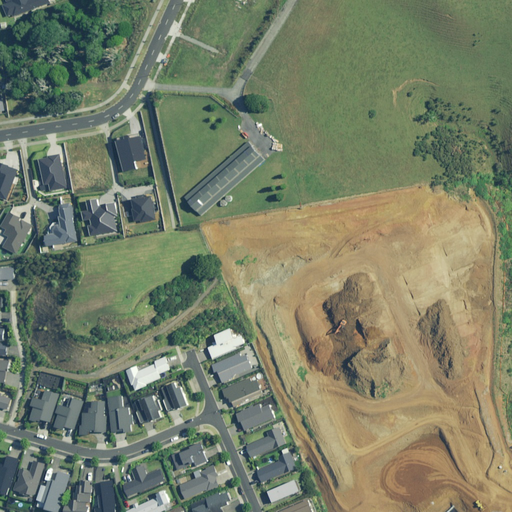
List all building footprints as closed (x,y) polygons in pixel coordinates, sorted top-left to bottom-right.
[(2,5),(6,15),(12,13),(13,16),(49,2),(47,0),(5,0),(6,3),(2,5)] [(116,141),(122,171),(136,169),(134,161),(145,159),(140,136),(116,141)] [(248,143),(186,197),(203,216),(265,162),(248,143)] [(60,155),(39,159),(44,184),(48,183),(50,191),(66,187),(60,155)] [(0,198),(5,200),(17,170),(0,163),(0,198)] [(151,196),(131,199),(135,223),(155,220),(151,196)] [(88,211),(82,212),(83,220),(90,219),(91,225),(88,225),(90,236),(116,231),(113,216),(116,216),(114,203),(97,206),(96,199),(86,201),(88,211)] [(46,246),(77,241),(72,205),(58,207),(59,216),(55,217),(57,225),(52,231),(52,234),(44,235),(46,246)] [(4,246),(15,253),(31,226),(8,213),(0,226),(6,230),(3,234),(9,238),(4,246)] [(0,279),(13,280),(13,268),(0,268),(0,279)] [(236,339),(231,328),(215,335),(217,341),(213,343),(214,345),(209,348),(213,359),(237,349),(236,347),(245,343),(242,336),(236,339)] [(242,357),(240,353),(212,365),(216,372),(218,371),(223,383),(235,378),(234,377),(253,369),(247,355),(242,357)] [(171,369),(165,357),(154,361),(155,364),(138,371),(136,366),(126,370),(132,385),(133,384),(136,391),(147,386),(147,384),(161,378),(160,374),(171,369)] [(265,396),(256,375),(223,388),(229,403),(233,402),(235,407),(247,403),(265,396)] [(189,406),(178,381),(161,388),(166,398),(163,399),(168,411),(176,407),(178,410),(189,406)] [(59,394),(45,390),(42,400),(33,398),(30,409),(33,409),(31,420),(40,423),(41,420),(51,422),(59,394)] [(0,407),(7,410),(10,399),(0,395),(1,394),(0,393),(0,407)] [(163,417),(155,396),(141,401),(144,409),(137,412),(142,424),(150,420),(151,422),(163,417)] [(83,401),(69,397),(66,407),(59,405),(57,414),(58,414),(55,427),(65,430),(66,427),(75,430),(83,401)] [(120,405),(119,397),(108,398),(113,433),(126,431),(126,432),(133,431),(129,408),(123,408),(123,404),(120,405)] [(105,416),(105,402),(92,402),(92,408),(89,408),(89,414),(83,414),(83,425),(81,425),(81,435),(90,435),(90,432),(107,432),(107,416),(105,416)] [(262,408),(261,404),(237,414),(241,422),(242,422),(246,431),(276,418),(270,405),(262,408)] [(287,444),(280,428),(280,427),(269,432),(270,436),(247,445),(252,458),(287,444)] [(205,449),(203,443),(192,447),(193,449),(173,457),(179,471),(187,467),(186,465),(195,461),(197,466),(209,461),(204,450),(205,449)] [(297,469),(291,452),(279,457),(280,461),(258,470),(263,483),(297,469)] [(19,459),(9,456),(5,467),(0,465),(0,493),(8,496),(19,459)] [(46,464),(34,461),(31,471),(21,468),(14,491),(36,497),(46,464)] [(150,474),(146,465),(133,470),(137,480),(124,485),(129,497),(168,481),(162,469),(150,474)] [(218,474),(215,466),(199,471),(202,477),(181,485),(186,499),(221,486),(217,475),(218,474)] [(59,511),(71,474),(60,471),(56,481),(49,479),(42,502),(39,501),(37,507),(54,511),(59,511)] [(117,511),(114,480),(102,482),(104,495),(98,496),(100,508),(96,509),(95,511),(117,511)] [(301,491),(297,480),(270,492),(274,503),(301,491)] [(90,511),(93,482),(81,481),(81,485),(78,485),(77,492),(74,492),(74,500),(70,500),(69,506),(65,506),(64,511),(90,511)] [(172,502),(166,490),(156,495),(157,497),(139,505),(137,502),(132,504),(134,508),(126,511),(162,511),(167,510),(165,505),(172,502)] [(206,498),(208,503),(192,509),(193,511),(224,511),(223,508),(230,505),(228,501),(231,500),(227,490),(206,498)] [(313,511),(309,500),(280,511),(313,511)]
